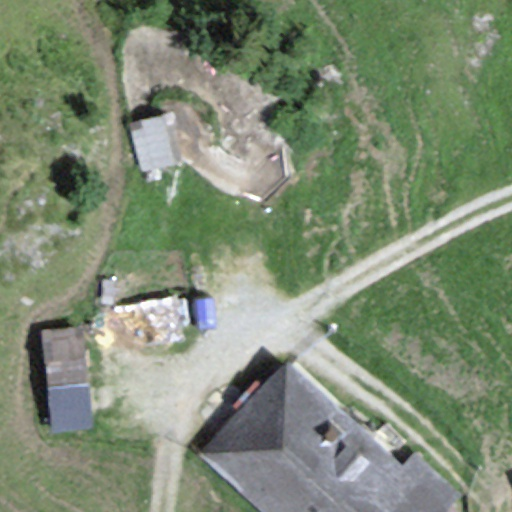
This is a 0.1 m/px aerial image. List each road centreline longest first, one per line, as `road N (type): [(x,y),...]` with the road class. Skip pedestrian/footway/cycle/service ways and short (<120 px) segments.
road 1 (track): [(511,199),(216,358),(185,407),(163,511)]
road 2 (track): [(274,322),(428,434),(495,511)]
